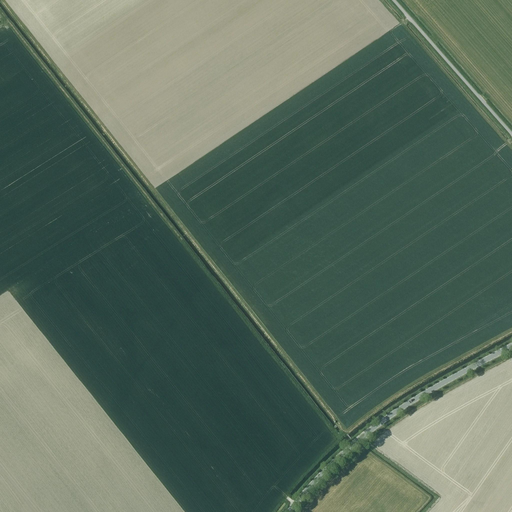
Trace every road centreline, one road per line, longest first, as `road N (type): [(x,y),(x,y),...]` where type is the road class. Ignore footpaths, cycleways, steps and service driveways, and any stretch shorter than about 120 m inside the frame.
road 1 (tertiary): [(292,511),(322,473),(387,417),(511,344)]
road 2 (unclassified): [(511,134),(394,0)]
